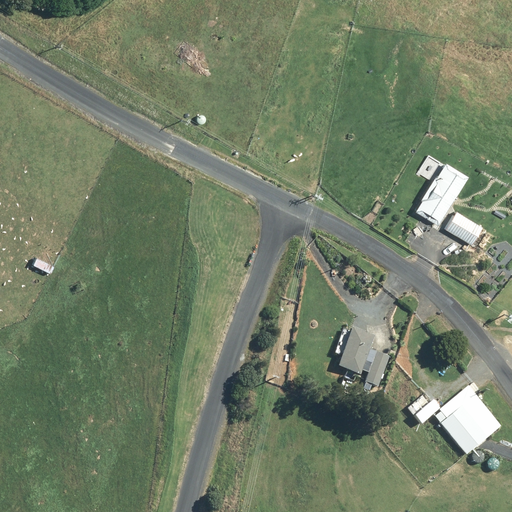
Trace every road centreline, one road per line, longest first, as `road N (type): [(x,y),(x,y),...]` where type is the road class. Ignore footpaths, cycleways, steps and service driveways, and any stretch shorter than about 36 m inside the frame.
road 1 (unclassified): [(0,42),(275,210)]
road 2 (unclassified): [(182,511),(213,389),(275,210)]
road 3 (unclassified): [(275,210),(324,227),(429,287),(511,386)]
